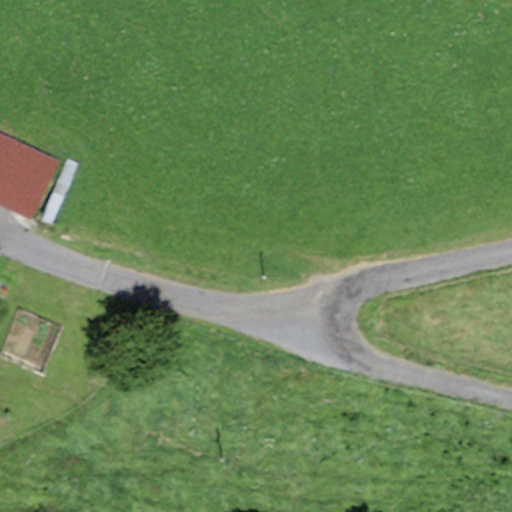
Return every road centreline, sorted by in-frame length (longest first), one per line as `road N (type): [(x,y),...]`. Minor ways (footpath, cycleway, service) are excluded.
road 1 (residential): [(0,231),(134,286),(264,314),(511,252)]
road 2 (track): [(316,306),(345,350),(404,377),(511,406)]
